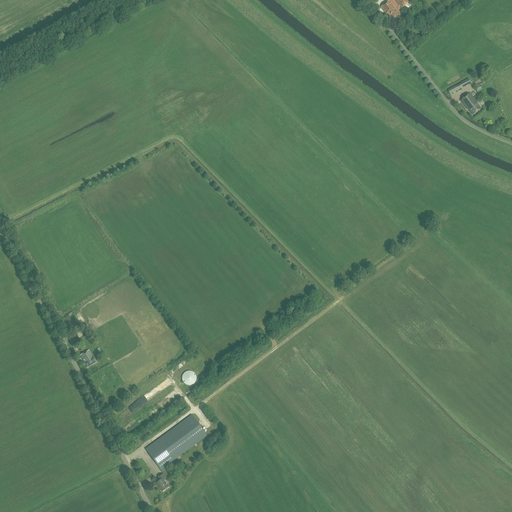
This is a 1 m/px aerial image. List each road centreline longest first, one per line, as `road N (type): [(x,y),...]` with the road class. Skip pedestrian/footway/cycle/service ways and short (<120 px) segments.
road 1 (unclassified): [(150,511),(0,224)]
road 2 (unclassified): [(511,138),(447,106),(363,0)]
